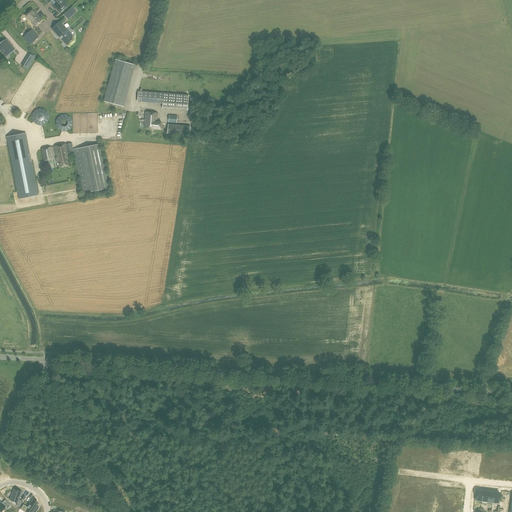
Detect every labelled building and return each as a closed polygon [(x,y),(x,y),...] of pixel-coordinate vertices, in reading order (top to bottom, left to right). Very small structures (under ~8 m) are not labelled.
[(46,0),(49,3),(51,1),(53,4),(52,5),(55,9),(56,8),(60,12),(66,7),(62,3),(63,2),(61,0),(46,0)] [(35,26),(42,20),(33,9),(26,15),(35,26)] [(52,29),(67,45),(74,38),(61,24),(58,28),(56,25),(52,29)] [(25,36),(31,43),(36,37),(30,31),(25,36)] [(6,40),(0,44),(0,48),(6,56),(14,50),(6,40)] [(27,69),(31,63),(25,59),(21,65),(27,69)] [(123,107),(135,65),(116,59),(104,101),(123,107)] [(139,91),(138,101),(163,104),(162,109),(187,111),(189,96),(139,91)] [(160,130),(161,122),(157,122),(158,113),(146,112),(144,128),(160,130)] [(177,123),(178,115),(169,115),(169,121),(167,120),(166,122),(177,123)] [(99,133),(99,121),(74,122),(75,134),(99,133)] [(74,127),(32,134),(34,142),(65,138),(65,136),(70,135),(69,131),(74,130),(74,127)] [(26,133),(7,137),(19,198),(38,195),(26,133)] [(70,159),(68,152),(72,151),(71,143),(66,144),(54,147),(57,157),(56,157),(57,161),(59,161),(61,167),(68,165),(67,159),(70,159)] [(74,150),(82,194),(108,189),(100,145),(74,150)] [(51,148),(41,150),(44,161),(54,159),(51,148)] [(401,477),(401,481),(408,482),(408,487),(412,488),(413,481),(409,480),(409,478),(401,477)] [(418,484),(416,495),(421,495),(422,491),(428,492),(430,480),(423,479),(422,483),(422,484),(418,484)] [(14,489),(10,500),(18,502),(16,505),(20,507),(22,501),(19,500),(22,492),(14,489)] [(475,496),(474,500),(482,501),(483,491),(477,490),(477,496),(475,496)] [(26,507),(24,511),(33,511),(36,507),(35,507),(38,503),(33,499),(28,507),(26,507)] [(0,501),(0,511),(6,507),(8,508),(10,505),(5,500),(2,503),(0,501)]
